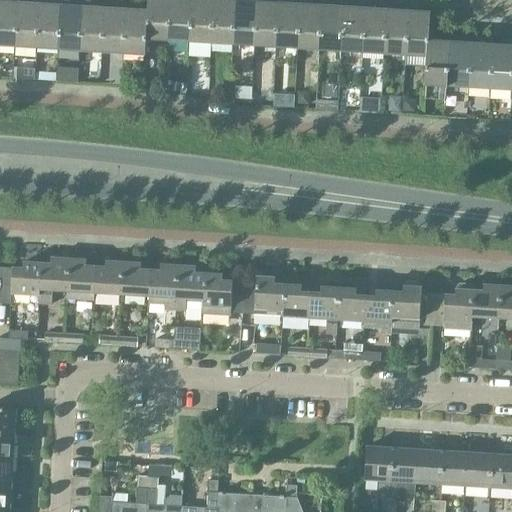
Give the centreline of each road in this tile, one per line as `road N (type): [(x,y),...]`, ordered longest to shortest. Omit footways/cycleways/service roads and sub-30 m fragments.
road 1 (secondary): [(511,210),(0,144)]
road 2 (secondary): [(0,184),(259,201),(511,230)]
road 3 (residential): [(511,400),(74,373)]
road 4 (residential): [(60,511),(74,373)]
